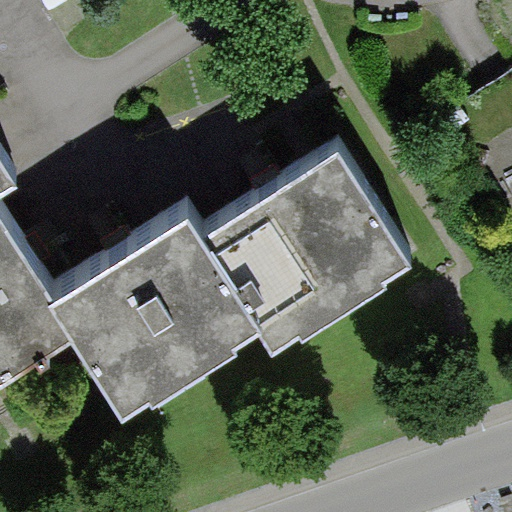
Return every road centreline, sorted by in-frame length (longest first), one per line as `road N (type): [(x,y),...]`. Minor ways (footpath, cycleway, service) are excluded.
road 1 (unclassified): [(320,511),(511,443)]
road 2 (unknown): [(211,0),(64,105)]
